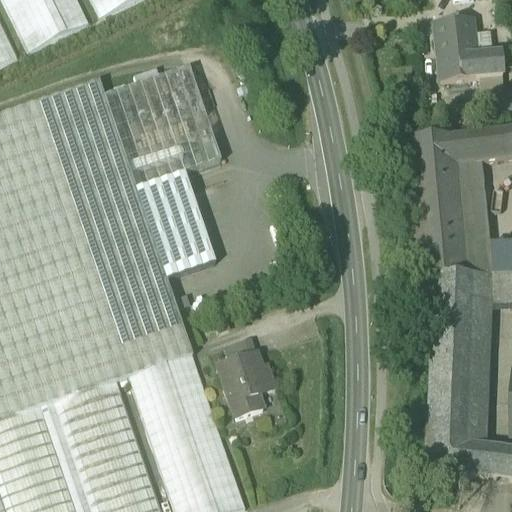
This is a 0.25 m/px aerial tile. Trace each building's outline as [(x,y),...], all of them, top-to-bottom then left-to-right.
[(0,0),(0,6),(25,57),(85,28),(71,0),(0,0)] [(86,0),(97,22),(143,0),(86,0)] [(439,87),(474,84),(471,62),(475,61),(474,60),(472,39),(471,24),(433,28),(439,87)] [(0,69),(13,63),(0,36),(0,69)] [(474,60),(491,58),(488,37),(472,39),(474,60)] [(491,58),(474,60),(475,61),(471,62),(474,84),(478,83),(499,82),(501,82),(500,76),(499,63),(499,58),(491,58)] [(511,62),(499,63),(500,76),(511,75),(511,62)] [(136,88),(159,81),(156,72),(134,80),(136,88)] [(188,73),(103,102),(135,194),(183,178),(220,166),(188,73)] [(478,83),(479,99),(501,97),(499,82),(478,83)] [(165,285),(135,194),(103,102),(98,87),(0,120),(0,426),(41,413),(53,409),(117,387),(128,383),(191,361),(165,285)] [(511,112),(511,96),(501,97),(479,99),(480,115),(511,112)] [(511,133),(450,141),(453,172),(480,169),(511,165),(511,133)] [(431,283),(463,282),(453,172),(450,141),(404,145),(418,283),(431,283)] [(511,250),(488,251),(480,169),(453,172),(463,282),(474,282),(511,281),(511,250)] [(135,194),(165,285),(214,269),(183,178),(135,194)] [(490,318),(511,317),(511,281),(474,282),(468,451),(485,453),(490,318)] [(467,481),(468,451),(474,282),(463,282),(431,283),(424,476),(467,481)] [(223,352),(228,366),(254,357),(249,343),(223,352)] [(217,370),(236,425),(262,416),(257,400),(273,394),(273,395),(275,395),(266,369),(264,370),(265,371),(260,373),(254,357),(228,366),(217,370)] [(245,511),(192,361),(191,361),(128,383),(172,511),(245,511)] [(161,511),(117,387),(53,409),(88,511),(161,511)] [(0,511),(75,511),(41,413),(0,426),(0,511)] [(467,481),(496,484),(496,454),(485,453),(468,451),(467,481)] [(496,484),(510,486),(511,455),(496,454),(496,484)]
